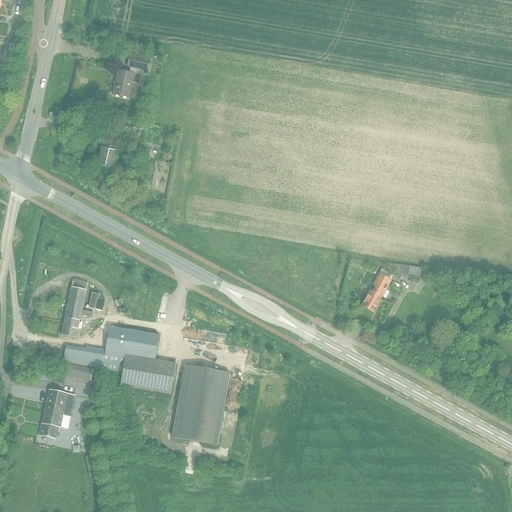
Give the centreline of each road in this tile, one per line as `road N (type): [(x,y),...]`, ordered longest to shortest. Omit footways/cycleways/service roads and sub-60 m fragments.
road 1 (secondary): [(511,444),(20,177)]
road 2 (tertiary): [(20,177),(48,42)]
